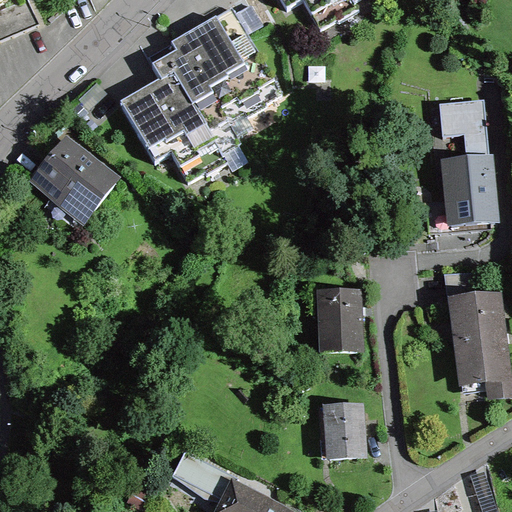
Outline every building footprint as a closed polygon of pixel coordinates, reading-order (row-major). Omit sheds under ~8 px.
[(28,0),(27,0),(0,10),(0,43),(39,28),(28,0)] [(303,3),(320,32),(338,22),(339,24),(359,12),(354,4),(361,0),(281,0),(288,12),(303,3)] [(173,156),(190,184),(207,175),(207,176),(228,164),(223,156),(241,145),(229,124),(245,115),(247,119),(267,108),(266,106),(282,96),(232,12),(172,46),(177,55),(153,69),(161,82),(121,106),(156,165),(173,156)] [(480,103),(440,107),(443,140),(465,138),(483,136),(480,103)] [(484,150),(483,136),(465,138),(466,151),(484,150)] [(496,225),(489,149),(484,150),(466,151),(468,164),(446,166),(452,230),(496,225)] [(50,160),(33,182),(54,199),(60,191),(91,216),(117,184),(75,150),(65,162),(56,156),(52,161),(50,160)] [(60,191),(54,199),(85,224),(91,216),(60,191)] [(449,276),(453,304),(482,300),(478,272),(449,276)] [(359,293),(314,295),(315,320),(322,320),(324,355),(362,353),(359,293)] [(497,328),(503,328),(499,298),(493,299),(497,328)] [(482,300),(453,304),(457,340),(466,339),(467,348),(463,348),(468,385),(498,381),(500,399),(511,396),(511,378),(509,379),(503,328),(497,328),(493,299),(482,300)] [(467,348),(466,339),(457,340),(464,395),(491,392),(492,400),(500,399),(498,381),(468,385),(463,348),(467,348)] [(319,410),(322,446),(330,445),(331,461),(365,459),(362,407),(319,410)] [(283,511),(235,487),(221,511),(283,511)]
